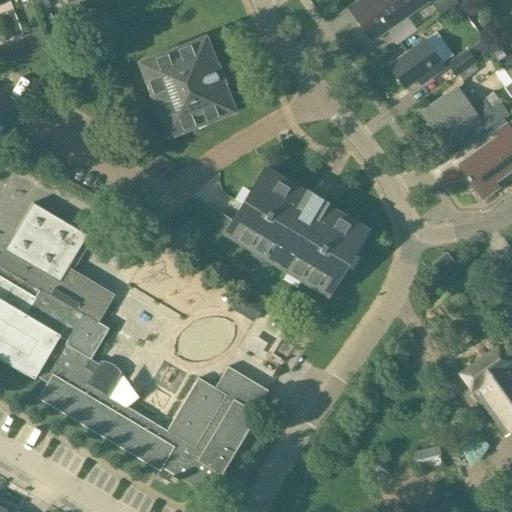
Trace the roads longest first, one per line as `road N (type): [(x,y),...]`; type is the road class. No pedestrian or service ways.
road 1 (unclassified): [(258,511),(392,302),(406,271),(408,235)]
road 2 (track): [(386,311),(429,334),(462,462),(489,511)]
road 3 (residential): [(321,95),(213,160),(166,201)]
road 4 (unclassified): [(408,235),(402,200),(380,164),(321,95)]
road 5 (residential): [(111,511),(0,446)]
